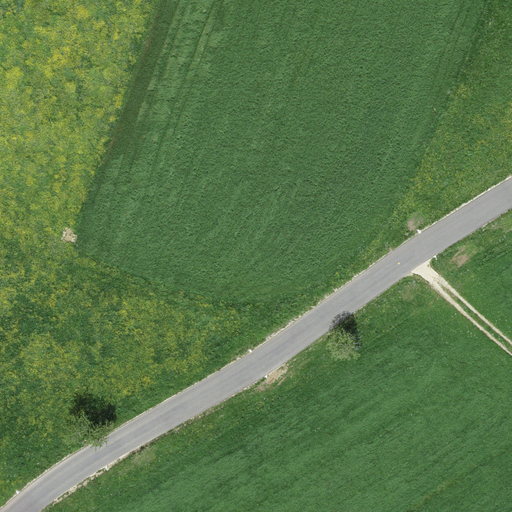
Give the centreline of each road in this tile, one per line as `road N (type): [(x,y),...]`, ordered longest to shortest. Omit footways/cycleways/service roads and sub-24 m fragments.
road 1 (tertiary): [(17,511),(511,191)]
road 2 (track): [(408,254),(511,349)]
